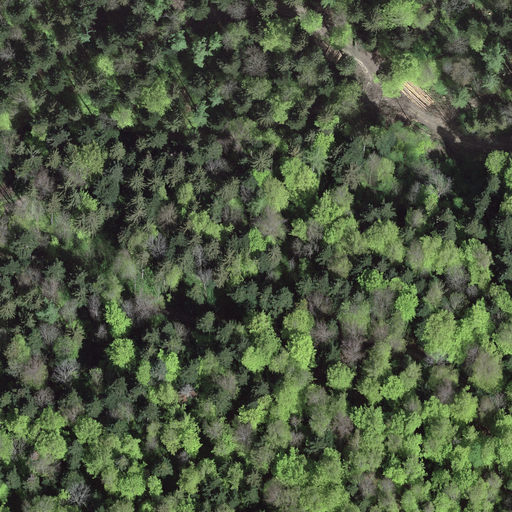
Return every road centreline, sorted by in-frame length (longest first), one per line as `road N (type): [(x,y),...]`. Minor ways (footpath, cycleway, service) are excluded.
road 1 (track): [(171,0),(211,12),(307,15),(361,49),(376,70),(374,88),(363,99),(255,125),(199,152),(80,175),(0,214)]
road 2 (track): [(511,163),(471,192),(369,218),(274,290),(0,403)]
road 3 (track): [(0,274),(27,270),(215,326),(391,343),(486,395),(511,393)]
road 4 (track): [(400,347),(248,405),(131,489),(48,508)]
road 5 (track): [(374,88),(467,141),(511,145)]
road 6 (track): [(511,72),(475,102),(393,100)]
